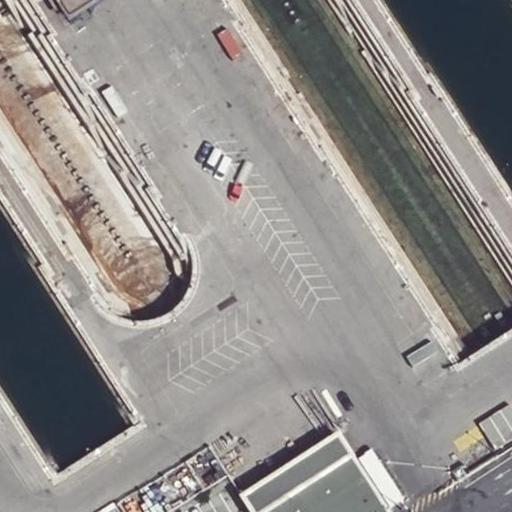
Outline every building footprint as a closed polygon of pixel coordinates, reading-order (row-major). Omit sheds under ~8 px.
[(95,5),(92,0),(55,0),(69,21),(95,5)] [(475,263),(326,0),(263,0),(427,290),(475,263)] [(384,0),(511,199),(511,17),(501,0),(384,0)] [(367,250),(325,272),(353,325),(395,303),(367,250)] [(374,334),(393,377),(419,365),(400,322),(374,334)] [(387,511),(366,478),(339,437),(242,500),(249,511),(387,511)]
